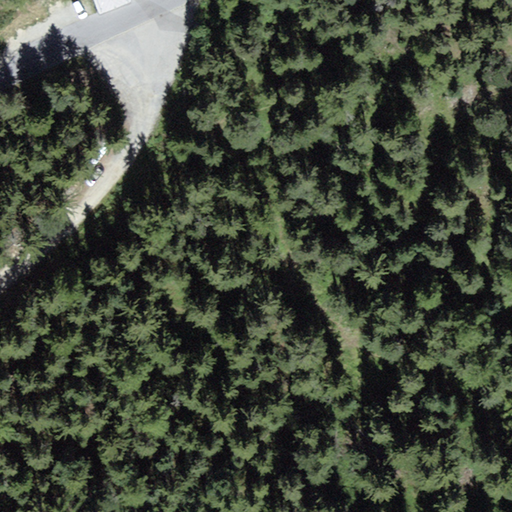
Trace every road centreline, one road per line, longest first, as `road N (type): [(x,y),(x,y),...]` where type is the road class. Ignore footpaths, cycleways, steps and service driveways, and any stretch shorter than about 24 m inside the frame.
road 1 (track): [(148,13),(166,80),(143,133),(71,238),(0,287)]
road 2 (unclassified): [(175,0),(0,82)]
